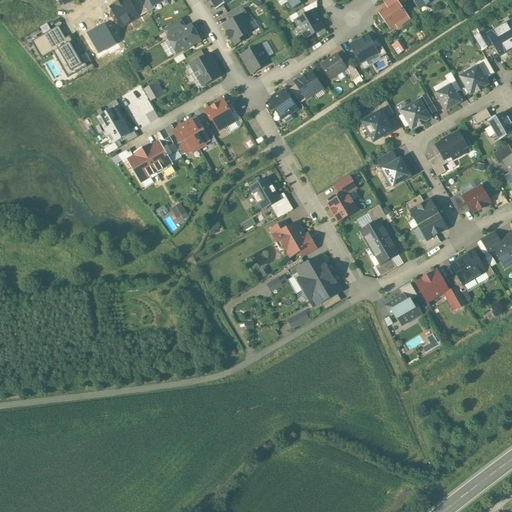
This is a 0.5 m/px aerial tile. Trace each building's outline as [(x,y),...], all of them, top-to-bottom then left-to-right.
[(154,5),(150,0),(140,0),(147,12),(155,8),(154,5)] [(209,0),(216,10),(233,0),(209,0)] [(285,0),(291,9),(306,0),(285,0)] [(412,0),(419,10),(430,3),(429,1),(430,0),(412,0)] [(387,7),(379,13),(390,29),(400,22),(401,24),(409,19),(400,6),(397,1),(387,7)] [(241,6),(226,15),(230,22),(243,15),(243,16),(246,14),(241,6)] [(313,10),(303,16),(303,17),(296,21),(302,32),(306,40),(313,35),(324,28),(313,10)] [(230,22),(225,26),(228,32),(227,33),(230,39),(232,38),(235,44),(245,39),(244,36),(252,31),(243,16),(243,15),(230,22)] [(180,20),(164,29),(169,38),(185,29),(180,20)] [(511,21),(490,34),(488,35),(493,44),(500,56),(506,53),(507,54),(511,51),(511,21)] [(169,38),(168,39),(177,54),(200,41),(191,26),(185,29),(169,38)] [(81,57),(69,37),(65,39),(58,27),(32,42),(41,59),(53,52),(68,78),(87,67),(85,64),(90,61),(86,54),(81,57)] [(487,30),(474,39),(481,51),(493,44),(488,35),(490,34),(487,30)] [(367,36),(350,46),(360,63),(365,60),(368,62),(372,60),(372,56),(377,53),(371,42),(367,36)] [(386,54),(377,39),(371,42),(377,53),(380,58),(386,54)] [(393,45),(399,54),(407,49),(401,39),(393,45)] [(259,46),(242,56),(252,73),(269,63),(259,46)] [(201,51),(185,60),(190,68),(192,66),(191,66),(205,58),(201,51)] [(287,51),(271,59),(276,67),(290,57),(287,51)] [(182,55),(175,60),(177,64),(185,59),(182,55)] [(345,67),(337,55),(321,66),(330,80),(346,69),(345,67)] [(205,58),(191,66),(192,66),(203,86),(220,76),(216,69),(218,68),(214,62),(213,63),(208,56),(205,58)] [(494,74),(485,58),(475,64),(477,68),(478,67),(485,79),(494,74)] [(360,77),(351,63),(345,67),(346,69),(354,81),(360,77)] [(473,70),(471,67),(463,72),(465,75),(460,77),(466,88),(469,93),(470,95),(476,92),(476,93),(483,89),(483,88),(488,85),(485,79),(478,67),(477,68),(473,70)] [(321,87),(311,72),(296,83),(297,85),(307,99),(314,95),(314,92),(321,87)] [(451,86),(456,94),(461,91),(453,77),(447,80),(451,86)] [(154,85),(145,90),(151,100),(160,96),(154,85)] [(307,99),(297,85),(290,89),(300,104),(307,99)] [(446,111),(460,103),(456,94),(451,86),(437,94),(437,95),(436,98),(438,102),(441,102),(446,111)] [(466,88),(461,91),(464,96),(469,93),(466,88)] [(297,109),(284,91),(270,101),(275,109),(282,119),(282,118),(289,113),(290,114),(297,109)] [(436,111),(427,95),(418,101),(419,102),(419,101),(428,116),(436,111)] [(394,114),(385,98),(374,104),(377,110),(380,108),(386,118),(394,114)] [(428,116),(419,101),(419,102),(402,112),(412,129),(418,126),(418,127),(425,123),(424,122),(430,119),(428,116)] [(224,103),(218,106),(218,105),(206,112),(211,120),(213,119),(217,127),(223,123),(225,127),(235,122),(226,106),(224,103)] [(240,118),(231,103),(226,106),(235,122),(240,118)] [(98,118),(105,131),(124,121),(116,108),(98,118)] [(386,118),(380,108),(377,110),(373,112),(375,116),(363,123),(374,142),(393,131),(386,118)] [(282,119),(275,109),(269,114),(278,130),(286,124),(282,118),(282,119)] [(486,109),(472,118),(476,125),(490,117),(486,109)] [(504,112),(487,122),(499,141),(511,133),(511,126),(511,125),(511,124),(508,117),(507,118),(504,112)] [(203,130),(197,120),(191,123),(190,121),(184,124),(199,149),(205,146),(203,143),(208,141),(209,140),(203,130)] [(131,134),(124,121),(105,131),(113,145),(131,134)] [(199,149),(184,124),(178,128),(179,130),(174,133),(180,143),(186,153),(191,150),(193,153),(199,149)] [(215,139),(208,127),(203,130),(209,140),(208,141),(209,142),(215,139)] [(164,141),(159,132),(153,136),(158,143),(159,143),(164,141)] [(450,136),(445,139),(446,140),(436,145),(441,154),(437,156),(442,166),(447,163),(445,160),(451,156),(453,160),(464,154),(462,150),(467,147),(458,132),(451,137),(450,136)] [(175,146),(170,137),(164,141),(159,143),(167,157),(172,155),(178,152),(175,146)] [(158,143),(151,148),(150,146),(143,150),(157,175),(158,175),(164,171),(163,169),(171,164),(159,143),(158,143)] [(186,153),(180,143),(175,146),(178,152),(181,156),(186,153)] [(511,151),(508,145),(492,154),(499,165),(504,162),(504,161),(511,156),(511,151)] [(129,150),(118,156),(121,161),(128,157),(129,160),(134,157),(129,150)] [(143,150),(136,154),(137,156),(134,157),(129,160),(128,161),(132,168),(141,182),(149,177),(151,179),(157,176),(157,175),(143,150)] [(392,152),(376,161),(382,170),(397,161),(392,152)] [(437,156),(428,161),(437,177),(446,172),(442,166),(437,156)] [(128,157),(121,161),(128,170),(132,168),(128,161),(129,160),(128,157)] [(382,170),(381,171),(386,180),(388,179),(393,187),(410,177),(400,159),(397,161),(382,170)] [(352,180),(357,187),(362,183),(357,176),(352,180)] [(280,201),(267,177),(248,187),(262,211),(280,201)] [(349,177),(334,185),(340,194),(345,191),(347,193),(355,188),(349,177)] [(463,197),(462,197),(469,209),(472,213),(478,210),(479,211),(485,207),(484,206),(490,203),(481,186),(463,197)] [(347,193),(345,191),(340,194),(339,195),(338,199),(328,204),(338,221),(357,211),(347,193)] [(461,193),(450,199),(459,215),(469,209),(462,197),(463,197),(461,193)] [(420,196),(406,204),(411,212),(425,204),(420,196)] [(425,204),(411,212),(419,226),(438,215),(430,201),(425,204)] [(183,203),(172,207),(178,222),(190,217),(183,203)] [(379,206),(367,213),(374,224),(379,221),(380,223),(387,219),(379,206)] [(438,215),(419,226),(427,239),(427,240),(435,235),(446,229),(438,215)] [(241,224),(245,231),(257,225),(253,218),(241,224)] [(374,224),(361,232),(366,239),(364,239),(371,250),(390,239),(389,236),(388,237),(380,223),(379,221),(374,224)] [(283,223),(270,230),(277,241),(281,239),(285,236),(283,231),(286,229),(283,223)] [(286,229),(283,231),(285,236),(281,239),(285,245),(284,246),(290,257),(300,251),(313,244),(309,237),(305,239),(296,223),(286,229)] [(494,233),(481,240),(489,253),(494,249),(493,246),(500,242),(494,233)] [(435,235),(427,240),(427,239),(421,242),(426,251),(440,243),(435,235)] [(500,242),(493,246),(494,249),(503,264),(511,258),(511,235),(500,242)] [(390,239),(371,250),(374,256),(375,255),(380,264),(381,264),(391,258),(398,254),(391,243),(393,243),(390,239)] [(489,253),(481,240),(476,243),(485,259),(491,256),(489,253)] [(316,250),(313,244),(300,251),(304,257),(316,250)] [(473,251),(462,257),(474,278),(485,272),(479,262),(473,251)] [(305,266),(298,270),(300,274),(302,278),(297,281),(309,300),(313,297),(318,305),(321,303),(337,294),(341,292),(333,278),(332,279),(327,271),(328,270),(320,257),(305,266)] [(462,257),(451,264),(457,275),(463,285),(464,285),(474,278),(462,257)] [(391,258),(381,264),(380,264),(375,267),(381,277),(396,268),(391,258)] [(301,259),(286,268),(292,278),(300,274),(298,270),(305,266),(301,259)] [(494,274),(485,259),(479,262),(485,272),(488,278),(494,274)] [(430,275),(424,279),(417,284),(427,301),(447,290),(437,272),(430,276),(430,275)] [(463,285),(457,275),(452,278),(457,287),(461,294),(467,290),(464,285),(463,285)] [(283,276),(268,285),(271,292),(287,283),(283,276)] [(417,296),(410,283),(399,289),(403,295),(403,296),(406,295),(410,301),(417,296)] [(457,287),(445,294),(454,310),(466,303),(461,294),(457,287)] [(337,294),(321,303),(325,310),(341,301),(337,294)] [(397,300),(386,306),(391,315),(394,314),(397,319),(398,318),(402,325),(421,314),(416,307),(414,308),(410,301),(406,295),(403,296),(403,295),(396,299),(397,300)] [(304,312),(289,321),(292,327),(308,319),(304,312)] [(438,343),(432,334),(425,338),(432,350),(442,344),(440,342),(438,343)]
